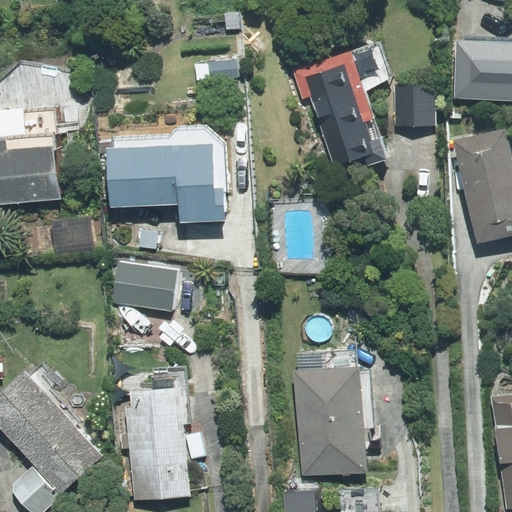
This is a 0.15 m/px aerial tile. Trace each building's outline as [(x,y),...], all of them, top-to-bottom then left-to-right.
[(455,92),(511,93),(511,34),(457,32),(455,92)] [(387,152),(352,46),(292,66),(303,97),(312,95),(337,169),(387,152)] [(436,123),(436,81),(394,81),(395,123),(436,123)] [(0,195),(69,190),(61,103),(0,108),(0,195)] [(511,229),(511,145),(506,121),(452,134),(477,238),(511,229)] [(213,134),(106,138),(109,200),(181,197),(181,215),(228,214),(226,179),(215,180),(213,134)] [(96,213),(52,217),(56,258),(100,253),(96,213)] [(175,309),(181,267),(123,259),(116,301),(175,309)] [(205,342),(184,326),(172,341),(193,357),(205,342)] [(368,467),(360,360),(295,365),(303,471),(368,467)] [(0,426),(62,492),(105,451),(26,367),(0,391),(0,426)] [(192,491),(180,380),(130,386),(132,401),(125,401),(128,429),(122,430),(123,444),(130,444),(135,498),(192,491)] [(511,389),(492,392),(508,509),(511,508),(511,389)] [(21,457),(0,473),(0,481),(19,507),(45,487),(21,457)]
